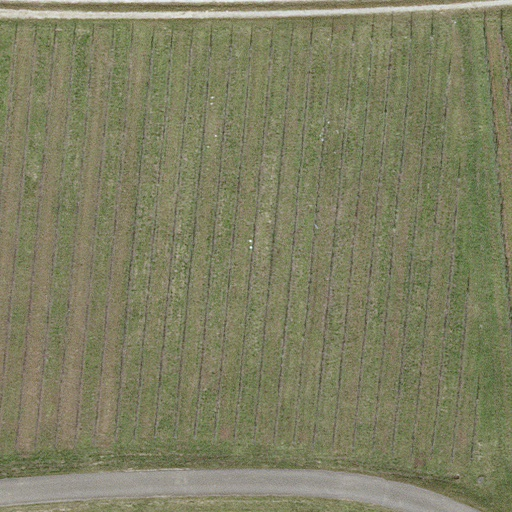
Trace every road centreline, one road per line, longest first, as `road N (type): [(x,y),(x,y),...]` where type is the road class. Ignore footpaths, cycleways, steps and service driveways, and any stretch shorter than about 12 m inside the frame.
road 1 (unclassified): [(0,493),(321,481),(386,489),(449,511)]
road 2 (track): [(0,4),(445,0)]
